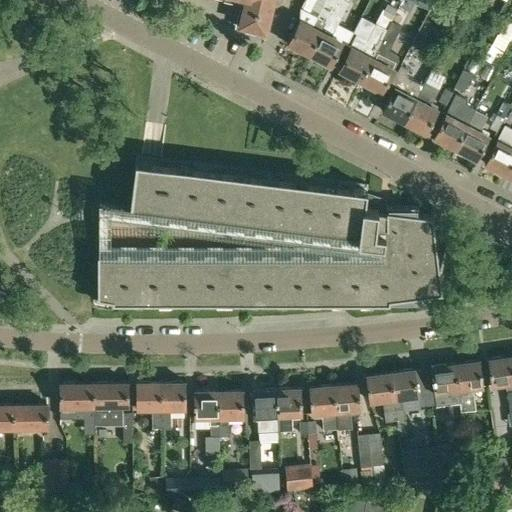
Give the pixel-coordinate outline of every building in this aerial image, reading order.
[(244,0),(239,26),(265,32),(273,0),(244,0)] [(309,54),(336,0),(323,0),(310,26),(298,20),(287,43),(309,54)] [(343,43),(330,36),(348,0),(336,0),(309,54),(331,66),(343,43)] [(356,34),(338,69),(360,81),(389,24),(392,20),(395,14),(383,7),(375,22),(361,15),(353,32),(356,34)] [(498,34),(485,59),(496,65),(509,40),(511,34),(511,21),(494,13),(487,27),(496,31),(497,29),(500,30),(498,34)] [(387,83),(390,85),(397,71),(394,69),(399,60),(398,55),(389,50),(393,43),(391,42),(398,29),(389,24),(360,81),(382,93),(387,83)] [(390,85),(377,108),(391,116),(403,122),(422,86),(407,79),(405,72),(407,69),(400,65),(397,71),(390,85)] [(463,68),(454,86),(463,91),(472,73),(463,68)] [(422,86),(403,122),(416,128),(425,133),(437,110),(430,106),(439,87),(425,80),(423,83),(422,86)] [(438,100),(447,105),(454,93),(445,88),(438,100)] [(474,110),(475,108),(465,103),(467,99),(455,93),(432,136),(454,148),(474,110)] [(496,131),(503,118),(510,104),(503,101),(490,127),(496,131)] [(487,117),(474,110),(454,148),(477,160),(489,137),(479,131),(487,117)] [(483,163),(505,174),(511,161),(511,143),(510,147),(496,139),(483,163)] [(418,213),(418,206),(386,206),(386,214),(378,213),(380,199),(366,197),(368,184),(136,155),(130,204),(98,200),(98,254),(97,254),(97,308),(386,308),(386,302),(430,302),(430,294),(442,292),(440,277),(448,238),(446,238),(444,247),(436,245),(432,215),(418,213)] [(488,359),(491,386),(505,384),(507,399),(509,398),(510,414),(511,414),(511,358),(511,356),(488,359)] [(476,410),(473,389),(483,387),(479,360),(455,364),(460,403),(461,412),(476,410)] [(430,367),(435,404),(436,406),(460,403),(455,364),(430,367)] [(415,369),(391,372),(397,421),(399,437),(406,436),(403,410),(420,407),(415,369)] [(385,423),(397,421),(391,372),(365,375),(369,402),(382,400),(385,423)] [(59,383),(59,403),(59,406),(93,406),(93,383),(59,383)] [(126,383),(93,383),(93,406),(94,406),(94,424),(123,424),(123,442),(132,442),(132,412),(123,412),(123,406),(126,406),(126,383)] [(151,409),(151,417),(151,427),(160,427),(160,383),(134,383),(134,409),(151,409)] [(184,383),(160,383),(160,427),(169,427),(169,409),(185,409),(184,383)] [(357,383),(333,385),(337,429),(352,428),(350,410),(360,410),(357,383)] [(324,430),(337,429),(333,385),(308,387),(311,413),(322,412),(324,430)] [(300,388),(275,389),(277,430),(291,430),(291,415),(301,414),(300,388)] [(277,430),(275,389),(250,391),(251,417),(254,417),(255,421),(257,421),(258,432),(277,430)] [(210,437),(219,437),(219,425),(218,417),(218,391),(192,391),(192,417),(210,417),(210,437)] [(242,391),(218,391),(218,417),(219,425),(227,425),(227,417),(242,417),(242,391)] [(13,404),(0,403),(0,427),(14,428),(13,404)] [(47,404),(13,404),(14,428),(47,428),(47,404)] [(315,420),(306,421),(307,432),(316,432),(315,420)] [(306,421),(299,421),(299,433),(307,432),(306,421)] [(227,425),(219,425),(219,437),(227,437),(227,425)] [(371,465),(383,464),(380,432),(368,433),(371,465)] [(371,465),(368,433),(357,434),(362,484),(373,483),(371,465)] [(260,439),(249,440),(250,470),(261,469),(260,439)] [(445,445),(438,446),(439,463),(441,480),(469,478),(467,458),(447,460),(446,452),(445,445)] [(54,496),(54,483),(54,458),(41,458),(42,496),(54,496)] [(54,458),(54,483),(54,496),(65,496),(64,458),(54,458)] [(499,458),(497,474),(510,475),(511,459),(499,458)] [(405,483),(441,480),(439,463),(403,465),(405,483)] [(247,467),(222,468),(222,488),(248,488),(247,467)] [(310,468),(285,470),(287,489),(312,487),(310,468)] [(345,485),(359,483),(357,468),(344,470),(345,485)] [(161,475),(149,476),(149,493),(162,492),(161,475)] [(164,476),(164,492),(189,493),(189,477),(164,476)] [(189,477),(189,493),(203,493),(203,477),(189,477)] [(14,481),(0,480),(0,496),(14,496),(14,481)] [(343,511),(363,511),(365,502),(346,498),(343,511)]
